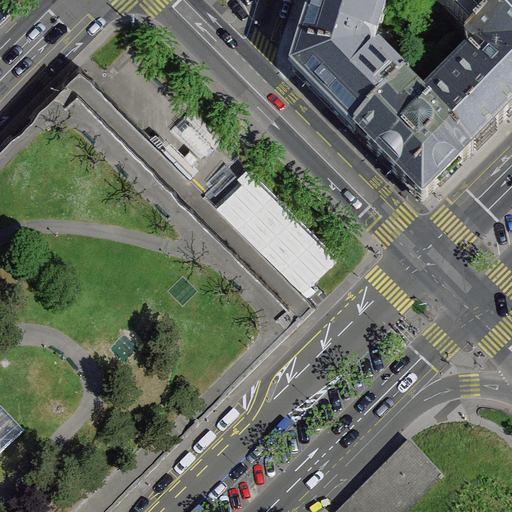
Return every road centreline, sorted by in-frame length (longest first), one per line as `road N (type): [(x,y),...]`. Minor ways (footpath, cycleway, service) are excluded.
road 1 (secondary): [(425,257),(169,511)]
road 2 (tertiary): [(425,257),(250,83)]
road 3 (secondary): [(358,431),(479,313)]
road 4 (secondary): [(358,431),(435,392),(511,389)]
